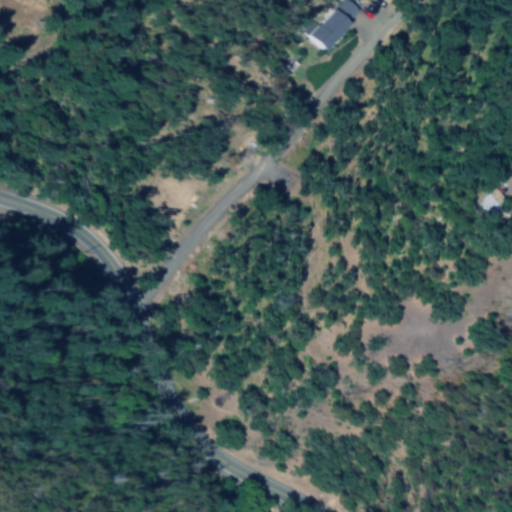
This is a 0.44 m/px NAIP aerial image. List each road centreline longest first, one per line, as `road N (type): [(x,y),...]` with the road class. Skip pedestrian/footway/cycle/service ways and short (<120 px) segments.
road 1 (residential): [(0,191),(77,228),(100,249),(160,370),(208,439),(271,490),(317,511)]
road 2 (residential): [(414,0),(130,304)]
